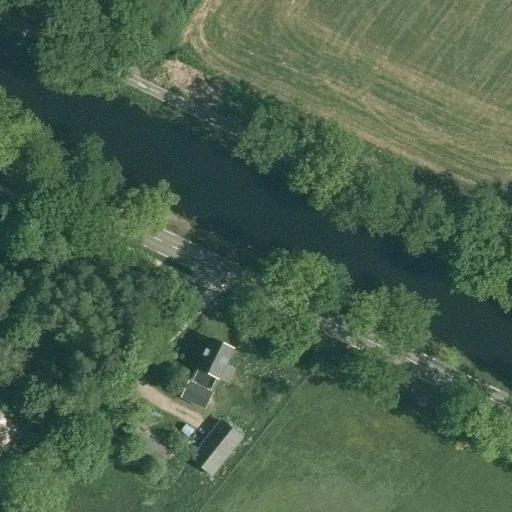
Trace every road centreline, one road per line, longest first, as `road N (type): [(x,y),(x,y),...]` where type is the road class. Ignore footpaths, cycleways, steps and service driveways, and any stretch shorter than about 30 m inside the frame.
road 1 (secondary): [(511,409),(0,164)]
road 2 (track): [(0,487),(194,309),(221,270)]
road 3 (unclassified): [(140,82),(0,14)]
